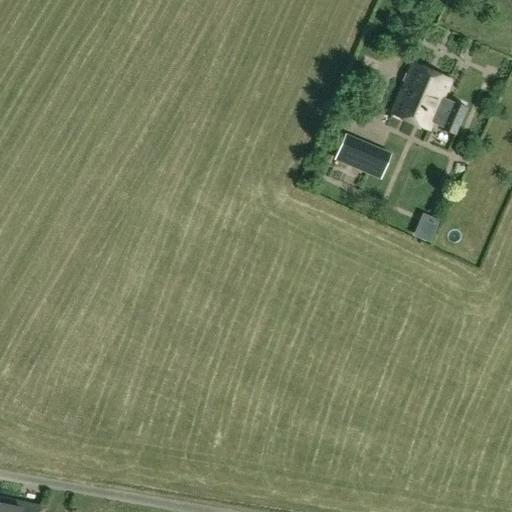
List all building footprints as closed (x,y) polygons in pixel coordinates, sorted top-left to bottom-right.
[(429,128),(431,123),(442,128),(453,102),(442,98),(450,79),(412,64),(392,113),(429,128)] [(442,128),(441,130),(455,135),(468,107),(454,100),(453,102),(442,128)] [(350,120),(346,132),(381,145),(386,133),(350,120)] [(390,154),(374,147),(363,171),(379,178),(390,154)] [(0,511),(39,511),(41,506),(0,496),(0,511)]
